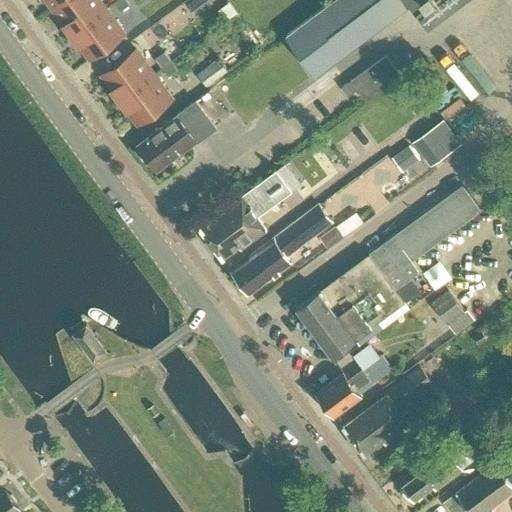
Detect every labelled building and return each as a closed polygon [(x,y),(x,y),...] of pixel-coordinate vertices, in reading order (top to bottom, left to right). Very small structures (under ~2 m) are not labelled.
[(46,0),(53,9),(65,0),(46,0)] [(100,0),(65,0),(53,9),(71,34),(106,8),(100,0)] [(127,0),(116,0),(114,2),(120,10),(129,3),(127,0)] [(208,0),(185,0),(185,1),(198,12),(209,0),(208,0)] [(246,127),(411,4),(427,25),(460,0),(332,0),(216,87),(246,127)] [(106,8),(71,34),(90,59),(125,33),(106,8)] [(136,48),(101,74),(119,99),(154,73),(136,48)] [(155,58),(162,67),(172,60),(165,51),(155,58)] [(400,76),(385,55),(342,86),(348,95),(357,89),(366,100),(400,76)] [(219,58),(197,74),(206,85),(227,70),(219,58)] [(162,67),(168,75),(178,68),(172,60),(162,67)] [(436,97),(447,89),(430,66),(420,74),(436,97)] [(154,73),(119,99),(137,123),(172,98),(154,73)] [(157,169),(215,126),(196,100),(138,143),(157,169)] [(412,141),(430,166),(449,152),(462,142),(444,117),(431,127),(412,141)] [(389,153),(399,168),(416,157),(406,142),(389,153)] [(277,170),(200,226),(223,256),(239,244),(241,247),(267,228),(257,215),(291,190),(277,170)] [(409,308),(404,301),(405,300),(396,288),(421,269),(413,259),(481,209),(462,183),(297,305),(333,355),(355,339),(359,345),(409,308)] [(251,254),(252,255),(232,270),(248,290),(267,277),(268,279),(292,261),(287,254),(332,221),(319,204),(251,254)] [(327,246),(343,234),(336,224),(319,236),(327,246)] [(447,321),(464,309),(448,288),(432,301),(447,321)] [(74,333),(94,359),(106,350),(87,324),(74,333)] [(478,343),(486,338),(482,331),(473,336),(478,343)] [(316,390),(334,414),(360,395),(356,389),(371,378),(373,381),(392,367),(382,353),(362,368),(347,378),(342,371),(316,390)] [(420,364),(397,381),(409,398),(433,382),(420,364)] [(386,441),(410,424),(387,392),(343,425),(364,453),(384,438),(386,441)] [(433,485),(435,487),(462,467),(454,456),(470,445),(463,435),(416,470),(418,473),(403,484),(414,499),(433,485)] [(511,450),(457,492),(461,498),(448,507),(452,511),(480,511),(511,488),(511,450)] [(0,511),(12,511),(19,507),(6,490),(0,495),(0,511)]
